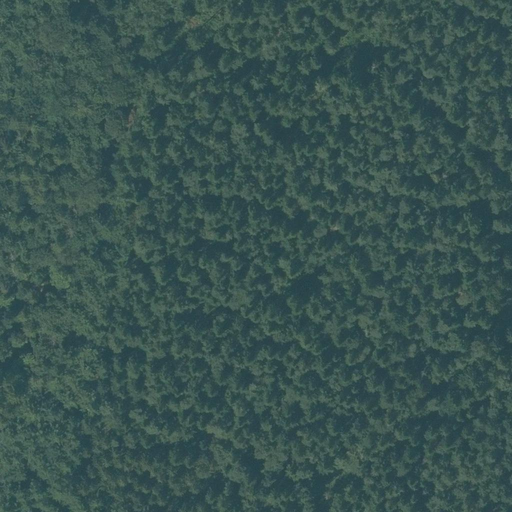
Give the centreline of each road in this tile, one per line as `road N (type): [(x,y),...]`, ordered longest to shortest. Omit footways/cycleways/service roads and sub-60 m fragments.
road 1 (track): [(109,149),(0,431)]
road 2 (track): [(511,157),(310,0)]
road 3 (track): [(109,149),(169,0)]
